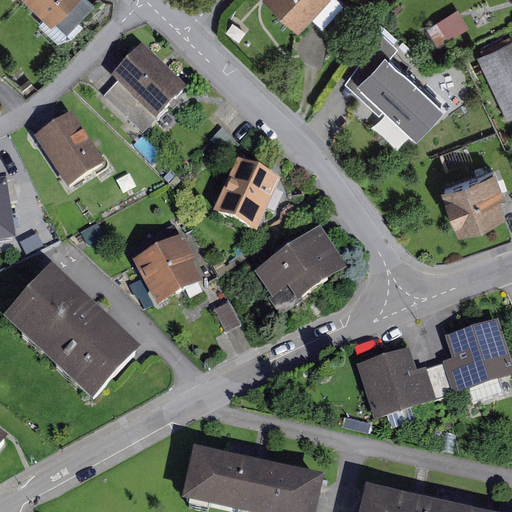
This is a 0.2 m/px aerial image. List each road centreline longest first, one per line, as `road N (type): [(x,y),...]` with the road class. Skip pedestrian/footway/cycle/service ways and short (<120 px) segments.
road 1 (residential): [(411,307),(205,398),(0,511)]
road 2 (residential): [(411,307),(329,173),(188,35)]
road 3 (residential): [(150,0),(58,92),(0,129)]
